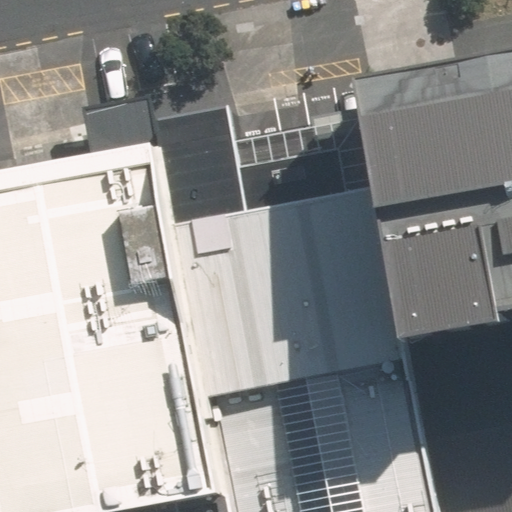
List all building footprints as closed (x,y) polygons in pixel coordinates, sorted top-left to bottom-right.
[(511,511),(511,54),(368,81),(448,511),(511,511)] [(174,152),(0,183),(0,511),(144,511),(159,509),(237,495),(220,403),(187,225),(174,152)] [(402,367),(366,194),(271,211),(187,225),(220,403),(402,367)] [(437,511),(406,366),(402,367),(220,403),(237,495),(240,511),(437,511)] [(240,511),(237,495),(159,509),(159,511),(240,511)]
